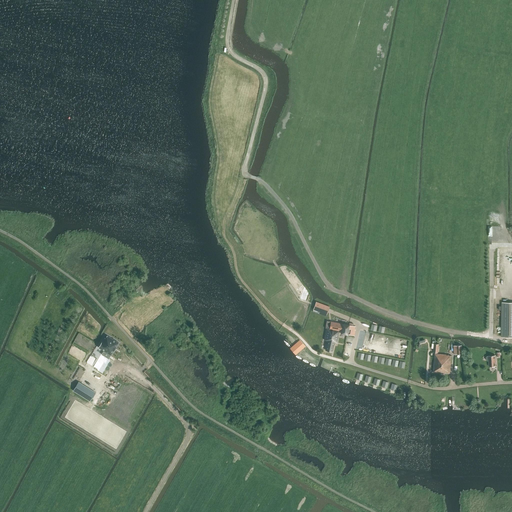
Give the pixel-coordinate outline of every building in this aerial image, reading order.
[(327,314),(329,307),(330,306),(317,301),(317,302),(314,310),(327,314)] [(511,302),(503,302),(502,337),(511,336),(511,302)] [(326,328),(325,340),(328,340),(326,350),(332,352),(334,342),(337,343),(339,331),(341,331),(341,333),(347,335),(348,334),(354,335),(355,326),(343,324),(343,323),(331,321),(329,329),(326,328)] [(105,338),(98,348),(102,350),(104,351),(111,355),(119,343),(107,336),(106,339),(105,338)] [(462,345),(454,345),(454,354),(462,354),(462,345)] [(104,351),(93,368),(97,369),(96,370),(103,374),(111,360),(109,358),(111,355),(104,351)] [(447,354),(435,353),(433,372),(450,373),(451,355),(447,355),(447,354)] [(496,366),(495,355),(488,355),(488,356),(487,356),(486,357),(487,359),(488,361),(489,361),(489,366),(496,366)] [(78,380),(72,390),(89,400),(95,390),(78,380)]
